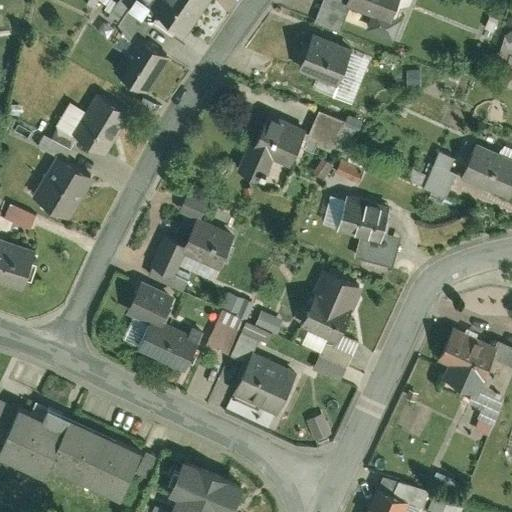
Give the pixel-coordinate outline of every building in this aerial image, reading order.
[(126,10),(133,0),(117,0),(106,16),(117,23),(126,10)] [(153,21),(159,12),(150,6),(140,0),(133,0),(126,10),(149,26),(153,21)] [(179,26),(187,32),(209,0),(154,0),(150,6),(159,12),(179,26)] [(342,33),(352,6),(347,4),(348,1),(345,0),(326,0),(318,24),(342,33)] [(398,0),(348,0),(348,1),(347,4),(352,6),(374,14),(369,29),(394,38),(401,17),(394,14),(398,0)] [(140,39),(149,26),(126,10),(117,23),(116,24),(130,44),(136,36),(140,39)] [(173,35),(179,26),(159,12),(153,21),(173,35)] [(501,47),(511,49),(511,30),(504,36),(501,47)] [(375,56),(315,31),(301,65),(332,78),(325,94),(354,107),(375,56)] [(140,39),(136,36),(130,44),(113,69),(123,76),(119,81),(135,92),(139,87),(145,91),(168,58),(140,39)] [(288,98),(299,71),(275,62),(269,75),(268,75),(262,88),(288,98)] [(28,99),(16,93),(10,105),(22,111),(28,99)] [(127,114),(95,95),(72,136),(76,139),(104,155),(127,114)] [(343,121),(319,112),(310,131),(336,142),(345,124),(346,122),(345,122),(343,121)] [(307,132),(268,114),(254,144),(250,142),(238,169),(271,184),(280,163),(291,167),(307,132)] [(358,119),(348,114),(345,122),(346,122),(345,124),(354,128),(358,119)] [(44,136),(48,139),(54,128),(40,120),(34,130),(44,136)] [(48,139),(69,151),(76,139),(72,136),(71,138),(54,128),(48,139)] [(56,157),(63,161),(69,151),(48,139),(44,136),(37,148),(56,158),(56,157)] [(477,143),(461,177),(509,199),(511,191),(511,159),(500,154),(477,143)] [(511,149),(504,146),(500,154),(511,159),(511,149)] [(435,163),(450,170),(455,158),(441,151),(435,163)] [(63,161),(56,157),(56,158),(33,198),(42,203),(39,208),(56,218),(59,213),(69,219),(93,178),(63,161)] [(333,166),(322,158),(313,171),(324,178),(333,166)] [(339,160),(334,174),(354,181),(359,167),(339,160)] [(444,203),(457,174),(450,170),(435,163),(425,186),(433,190),(430,196),(444,203)] [(421,187),(427,175),(414,169),(408,181),(421,187)] [(351,189),(338,229),(361,236),(381,242),(384,233),(394,203),(351,189)] [(208,215),(211,195),(188,191),(184,211),(208,215)] [(34,219),(9,208),(3,220),(29,232),(34,219)] [(236,235),(199,217),(182,252),(186,254),(219,269),(236,235)] [(402,239),(384,233),(381,242),(361,236),(355,255),(393,267),(402,239)] [(0,285),(21,293),(36,254),(0,240),(0,285)] [(180,267),(186,254),(182,252),(167,245),(157,268),(175,277),(180,267)] [(212,283),(219,269),(186,254),(180,267),(212,283)] [(360,285),(325,269),(303,316),(306,317),(303,324),(307,326),(306,328),(309,330),(330,340),(338,344),(339,341),(341,342),(344,336),(349,325),(343,322),(360,285)] [(152,321),(162,326),(176,298),(143,282),(128,313),(135,317),(151,325),(152,321)] [(221,308),(235,315),(242,300),(228,294),(221,308)] [(244,299),(235,317),(244,322),(253,303),(244,299)] [(265,311),(273,315),(278,305),(269,301),(265,311)] [(262,310),(255,325),(265,330),(277,336),(285,321),(273,315),(265,311),(262,310)] [(209,341),(232,352),(241,332),(246,323),(244,322),(235,317),(223,312),(209,341)] [(470,321),(459,316),(449,340),(462,346),(453,366),(455,367),(473,375),(483,379),(492,360),(496,361),(506,339),(507,337),(481,326),(484,320),(473,315),(470,321)] [(139,349),(151,325),(135,317),(123,341),(139,349)] [(138,350),(185,373),(199,345),(162,326),(152,321),(151,325),(139,349),(138,350)] [(250,337),(260,341),(265,330),(255,325),(246,321),(246,323),(241,332),(250,337)] [(330,340),(309,330),(301,346),(322,356),(329,343),(330,340)] [(250,337),(241,332),(232,352),(230,355),(239,359),(241,355),(250,337)] [(341,342),(339,341),(338,344),(336,349),(353,357),(360,343),(344,336),(341,342)] [(241,355),(251,360),(253,356),(260,341),(250,337),(241,355)] [(335,346),(329,343),(322,356),(330,359),(348,368),(353,357),(336,349),(334,348),(335,346)] [(251,360),(234,394),(278,415),(296,377),(253,356),(251,360)] [(348,368),(330,359),(326,368),(344,376),(348,368)] [(473,375),(455,367),(452,374),(469,382),(473,375)] [(0,428),(8,432),(26,396),(0,383),(0,428)] [(418,393),(409,389),(406,396),(414,400),(418,393)] [(27,393),(26,396),(8,432),(3,441),(53,465),(59,453),(67,436),(64,435),(72,419),(49,407),(51,405),(27,393)] [(72,419),(79,405),(56,394),(51,405),(49,407),(72,419)] [(72,419),(64,435),(67,436),(59,453),(128,487),(151,440),(79,405),(72,419)] [(310,417),(317,439),(333,433),(326,411),(310,417)] [(254,473),(194,445),(178,478),(187,482),(173,511),(222,511),(227,501),(238,506),(254,473)] [(437,479),(419,471),(413,483),(431,491),(437,479)] [(406,511),(416,490),(384,475),(366,511),(406,511)] [(462,511),(466,505),(439,494),(431,511),(462,511)]
